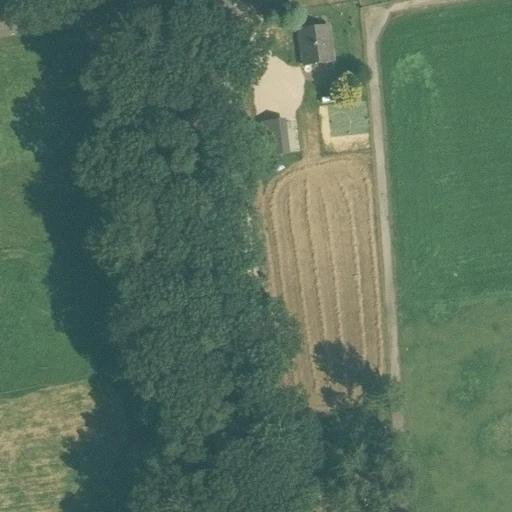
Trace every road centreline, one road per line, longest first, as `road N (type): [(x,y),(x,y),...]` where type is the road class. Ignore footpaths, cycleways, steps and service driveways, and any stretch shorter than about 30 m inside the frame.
road 1 (unknown): [(282,511),(215,0)]
road 2 (tertiary): [(0,22),(171,0)]
